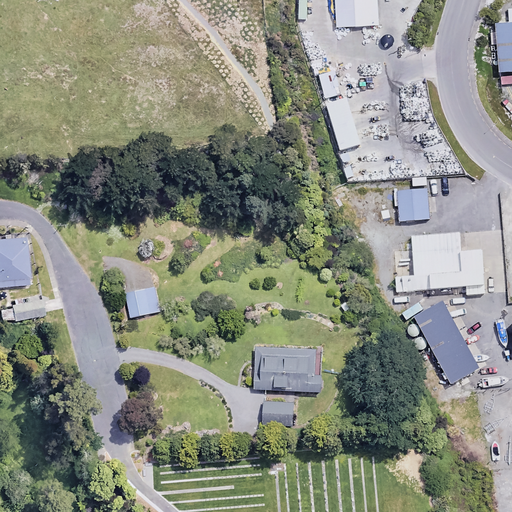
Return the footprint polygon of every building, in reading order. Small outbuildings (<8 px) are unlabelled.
[(379,26),(377,0),(336,0),(339,29),(379,26)] [(511,21),(496,23),(502,70),(511,69),(511,21)] [(341,95),(335,72),(319,76),(324,99),(341,95)] [(511,83),(511,75),(501,76),(502,84),(511,83)] [(361,145),(348,100),(328,105),(341,151),(361,145)] [(432,191),(400,193),(402,222),(433,220),(432,191)] [(465,235),(412,238),(415,293),(489,289),(487,251),(466,253),(465,235)] [(0,286),(29,285),(25,239),(0,240),(0,286)] [(159,312),(155,289),(125,294),(130,317),(159,312)] [(44,315),(40,299),(0,307),(0,317),(1,324),(44,315)] [(444,304),(415,321),(454,385),(483,367),(444,304)] [(425,344),(411,322),(402,328),(416,350),(425,344)] [(317,350),(256,348),(255,389),(321,392),(322,375),(316,375),(317,350)] [(293,403),(263,403),(263,425),(293,425),(293,403)]
